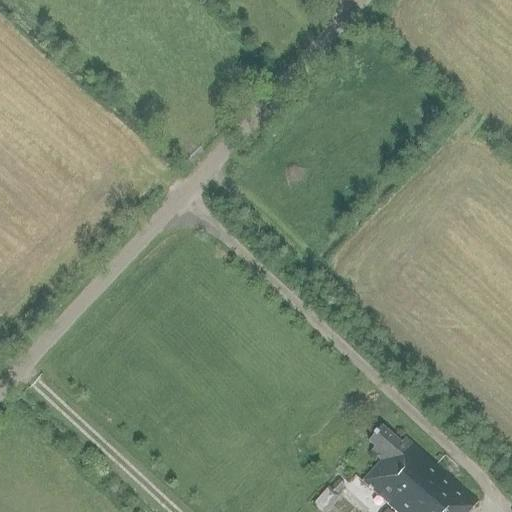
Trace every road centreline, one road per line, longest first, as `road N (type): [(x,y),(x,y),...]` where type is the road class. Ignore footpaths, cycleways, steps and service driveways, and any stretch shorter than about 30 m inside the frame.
road 1 (tertiary): [(0,391),(362,0)]
road 2 (track): [(21,368),(174,511)]
